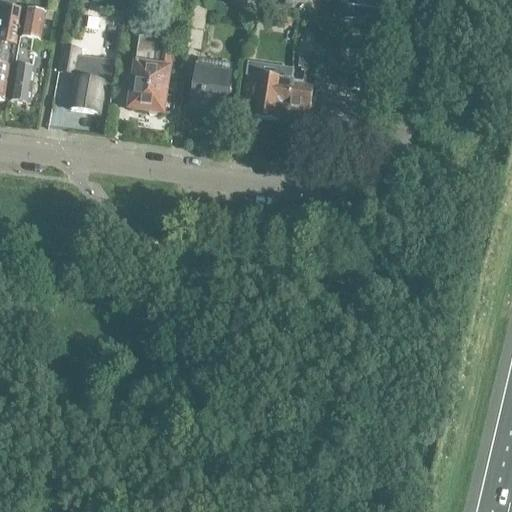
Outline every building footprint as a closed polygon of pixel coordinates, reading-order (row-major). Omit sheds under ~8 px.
[(104,12),(106,0),(104,0),(87,0),(86,9),(104,12)] [(233,0),(232,11),(254,14),(255,0),(233,0)] [(275,0),(274,8),(292,10),(293,0),(275,0)] [(357,9),(375,11),(375,0),(335,0),(333,18),(356,21),(357,9)] [(50,1),(48,13),(55,14),(57,14),(59,2),(50,1)] [(9,69),(14,70),(17,48),(18,49),(20,40),(25,13),(24,13),(24,12),(1,8),(0,16),(0,102),(4,103),(9,69)] [(195,8),(188,51),(202,53),(208,10),(195,8)] [(268,26),(276,27),(277,19),(293,21),(294,11),(270,8),(268,26)] [(44,16),(25,13),(20,40),(33,42),(40,43),(44,16)] [(129,110),(146,113),(152,67),(156,39),(139,37),(135,68),(131,69),(129,77),(133,79),(129,110)] [(152,67),(146,113),(148,113),(149,116),(156,116),(158,114),(169,116),(174,112),(175,103),(172,98),(166,97),(173,42),(161,40),(156,39),(152,67)] [(31,58),(33,42),(20,40),(18,49),(19,49),(17,61),(20,61),(19,69),(16,69),(11,104),(30,107),(36,72),(33,71),(35,58),(31,58)] [(318,72),(318,70),(322,44),(310,42),(308,59),(300,58),(298,69),(301,69),(301,73),(304,73),(302,86),(292,84),(288,110),(309,113),(309,111),(314,112),(318,87),(316,87),(318,72)] [(322,44),(318,70),(341,74),(345,47),(322,43),(322,44)] [(75,80),(71,112),(101,116),(105,85),(110,85),(113,62),(101,60),(101,62),(77,58),(78,52),(64,49),(59,73),(74,76),(75,80)] [(246,78),(242,102),(257,104),(254,120),(286,124),(288,110),(292,84),(291,84),(293,71),(248,64),(246,78)] [(195,70),(189,112),(226,118),(232,75),(213,72),(214,69),(197,67),(196,70),(195,70)] [(349,76),(347,92),(360,94),(362,78),(349,76)] [(319,142),(356,148),(362,106),(325,100),(319,142)]
